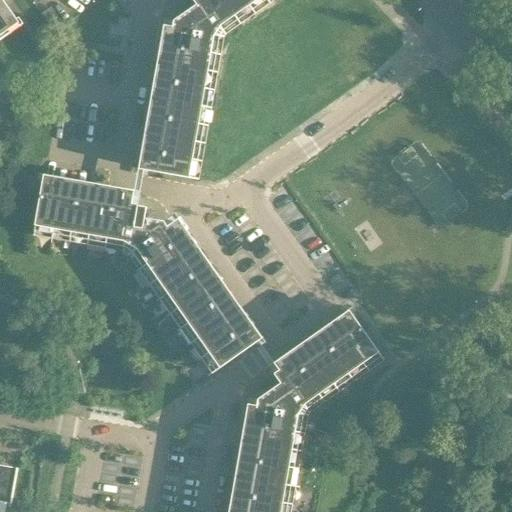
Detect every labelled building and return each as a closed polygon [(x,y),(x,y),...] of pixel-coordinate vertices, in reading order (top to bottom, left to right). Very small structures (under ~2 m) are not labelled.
[(0,0),(0,501),(11,504),(18,469),(0,465),(0,37),(19,24),(2,0),(0,0)] [(198,180),(220,55),(223,38),(225,35),(225,34),(274,0),(191,0),(197,7),(174,22),(173,28),(163,26),(138,170),(198,180)] [(33,240),(121,256),(125,258),(207,375),(207,376),(208,377),(262,338),(179,219),(166,228),(163,223),(144,220),(146,208),(131,206),(134,191),(44,175),(32,240),(33,241),(33,240)] [(26,215),(31,188),(7,184),(2,211),(26,215)] [(290,511),(307,416),(310,413),(309,412),(384,360),(349,311),(274,363),(279,371),(274,375),(281,385),(258,401),(257,406),(247,404),(228,511),(290,511)]
